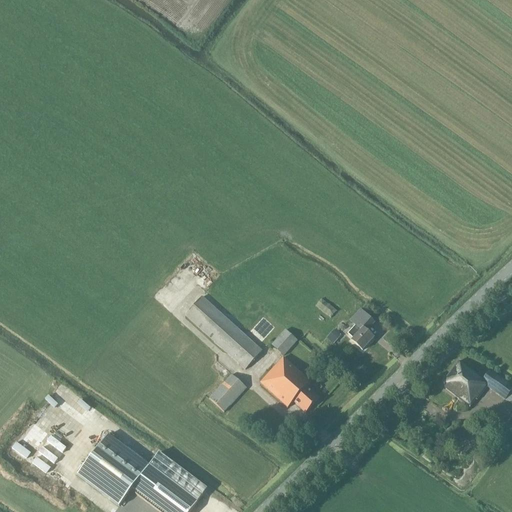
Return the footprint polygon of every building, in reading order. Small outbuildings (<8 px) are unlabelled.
[(245,371),(262,351),(202,297),(185,316),(245,371)] [(367,332),(375,323),(361,311),(351,322),(356,326),(348,335),(353,340),(351,341),(363,352),(375,338),(367,332)] [(334,329),(326,337),(332,343),(340,335),(334,329)] [(284,357),(298,341),(285,330),(272,346),(284,357)] [(306,414),(319,399),(307,388),(311,383),(284,358),(260,384),(288,409),(293,402),(306,414)] [(485,379),(477,374),(460,361),(440,385),(470,408),(475,401),(476,402),(487,388),(511,405),(511,386),(494,374),(490,371),(485,379)] [(218,375),(226,382),(209,400),(224,414),(247,389),(232,375),(231,375),(224,369),(218,375)] [(119,508),(133,489),(163,511),(190,511),(197,503),(207,490),(159,454),(150,467),(146,464),(147,461),(137,454),(135,456),(108,435),(77,476),(119,508)] [(475,436),(477,451),(486,449),(484,435),(475,436)] [(62,465),(44,452),(40,458),(58,470),(62,465)] [(34,467),(52,479),(56,474),(38,461),(34,467)] [(32,470),(28,476),(46,488),(50,482),(32,470)] [(46,491),(39,501),(45,505),(51,495),(46,491)]
